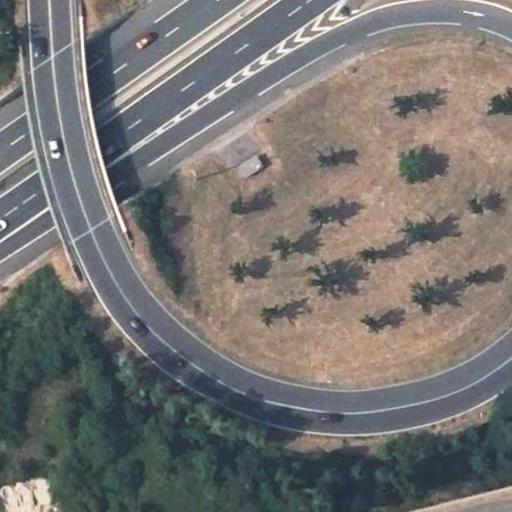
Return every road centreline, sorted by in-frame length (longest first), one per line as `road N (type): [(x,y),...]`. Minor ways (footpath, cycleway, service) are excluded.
road 1 (motorway): [(47,0),(56,117),(86,228),(134,313),(169,348),(215,379),(314,410),(425,401),(511,356)]
road 2 (motorway): [(0,231),(25,235),(304,52),(357,27),(453,8),(511,24)]
road 3 (motorway): [(0,219),(317,0)]
road 4 (motorway): [(215,0),(0,151)]
